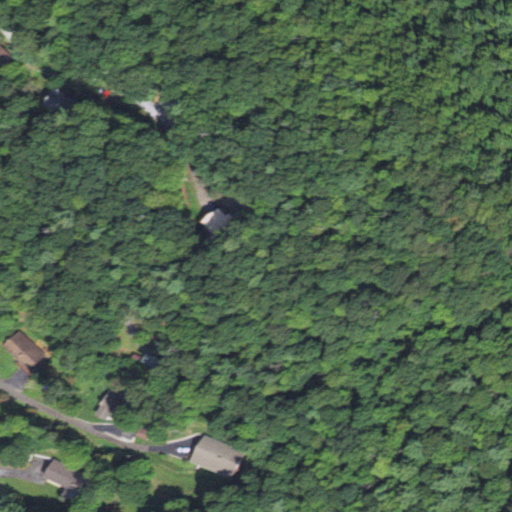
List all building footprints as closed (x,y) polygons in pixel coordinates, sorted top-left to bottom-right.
[(29,109),(52,121),(62,101),(38,89),(29,109)] [(193,224),(212,248),(235,230),(217,206),(193,224)] [(21,330),(49,356),(35,371),(7,346),(21,330)] [(137,365),(159,373),(163,363),(141,356),(137,365)] [(185,465),(218,479),(230,450),(197,436),(185,465)] [(86,476),(49,459),(40,480),(64,490),(60,499),(74,505),(86,476)]
